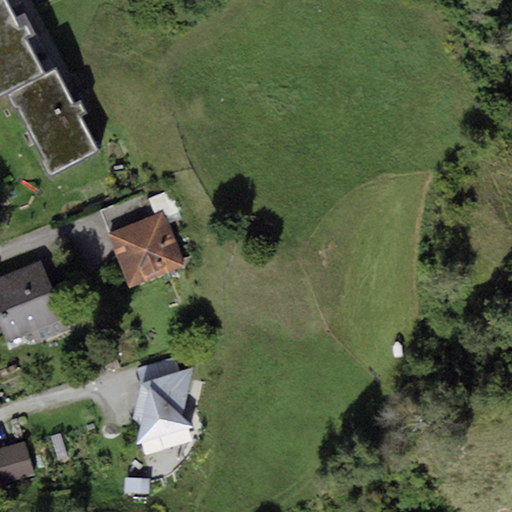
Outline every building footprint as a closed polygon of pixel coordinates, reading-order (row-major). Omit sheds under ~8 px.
[(2,0),(0,0),(0,97),(41,76),(23,42),(32,37),(23,19),(15,24),(2,0)] [(56,72),(6,98),(48,179),(97,153),(81,124),(90,119),(80,101),(73,105),(56,72)] [(164,216),(108,236),(129,292),(185,271),(164,216)] [(44,269),(0,286),(0,298),(17,340),(65,321),(44,269)] [(194,367),(139,384),(149,391),(137,443),(192,427),(181,415),(194,367)] [(0,482),(31,473),(22,445),(0,452),(0,482)]
